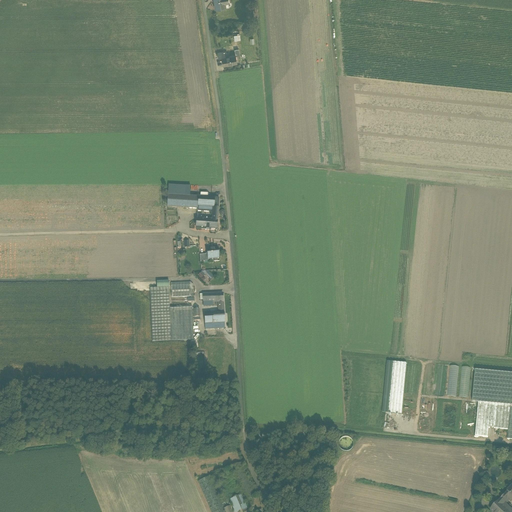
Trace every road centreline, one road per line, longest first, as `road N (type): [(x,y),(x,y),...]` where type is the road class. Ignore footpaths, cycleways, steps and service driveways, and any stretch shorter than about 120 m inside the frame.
road 1 (unclassified): [(271,511),(246,457),(220,117),(202,0)]
road 2 (track): [(0,233),(172,230)]
road 3 (track): [(0,281),(126,281)]
